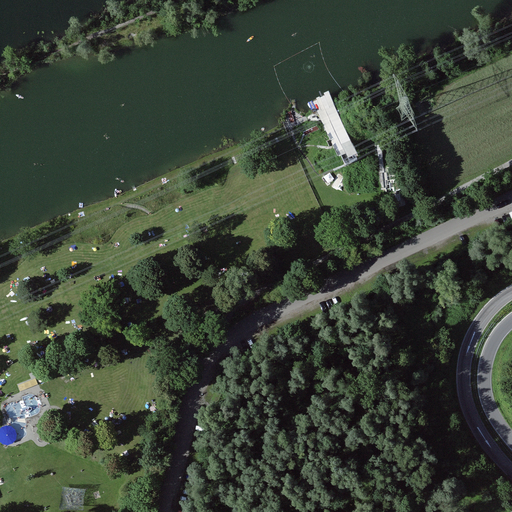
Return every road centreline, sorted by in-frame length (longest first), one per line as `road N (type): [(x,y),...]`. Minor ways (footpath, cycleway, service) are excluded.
road 1 (unclassified): [(165,511),(198,378),(219,346),(511,197)]
road 2 (track): [(511,163),(255,295),(227,339)]
road 3 (motorway): [(511,294),(481,327),(465,386),(479,430),(511,468)]
road 4 (motorway): [(511,436),(485,379),(496,339),(511,321)]
